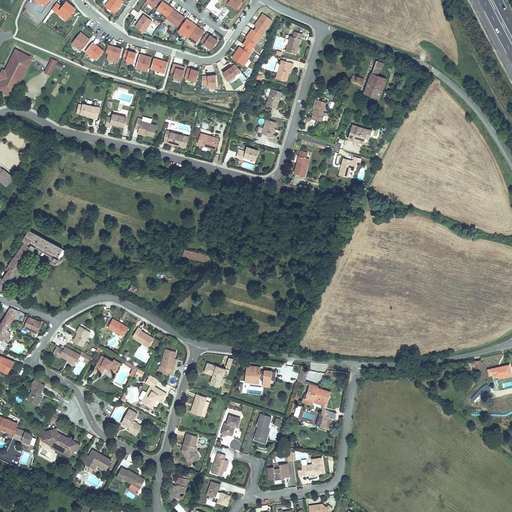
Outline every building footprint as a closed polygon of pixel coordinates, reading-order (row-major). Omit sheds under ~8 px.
[(109,0),(105,6),(115,13),(123,0),(109,0)] [(157,8),(168,16),(173,8),(163,0),(157,8)] [(61,7),(56,3),(51,10),(65,21),(74,9),(65,1),(61,7)] [(185,16),(173,8),(168,16),(167,17),(179,25),(185,16)] [(255,30),(262,35),(273,19),(263,12),(259,18),(260,19),(259,21),(258,20),(255,25),(257,27),(255,30)] [(136,26),(144,32),(153,20),(144,14),(136,26)] [(179,30),(189,36),(197,25),(187,18),(179,30)] [(255,30),(253,28),(248,34),(249,36),(247,38),(244,43),(247,45),(252,49),(262,35),(255,30)] [(289,35),(285,51),(296,53),(299,38),(300,38),(301,32),(293,30),(292,36),(289,35)] [(81,32),(72,43),(82,50),(90,39),(81,32)] [(218,39),(207,32),(201,40),(212,48),(218,39)] [(339,38),(334,35),(330,43),(336,45),(339,38)] [(97,60),(104,51),(93,42),(86,51),(97,60)] [(123,48),(109,44),(108,46),(106,52),(109,52),(107,58),(119,62),(123,48)] [(233,57),(243,64),(247,58),(253,49),(252,49),(247,45),(244,49),(240,46),(233,57)] [(0,89),(13,96),(33,57),(16,48),(5,69),(4,72),(1,70),(0,72),(0,89)] [(126,49),(124,56),(127,57),(126,60),(134,62),(137,52),(126,49)] [(152,57),(140,53),(136,67),(148,71),(152,57)] [(50,57),(43,72),(50,75),(54,66),(61,69),(63,64),(50,57)] [(169,61),(154,57),(151,68),(166,72),(169,61)] [(383,62),(375,59),(362,92),(378,98),(385,78),(376,75),(378,71),(380,71),(383,62)] [(293,63),(281,60),(276,78),(286,81),(288,73),(290,67),(292,67),(293,63)] [(224,78),(239,69),(232,62),(219,71),(224,78)] [(174,63),(171,71),(175,72),(174,77),(182,79),(186,66),(174,63)] [(200,70),(188,67),(185,77),(197,80),(200,70)] [(206,84),(214,83),(213,72),(199,74),(199,82),(205,81),(206,84)] [(365,78),(352,73),(349,78),(362,84),(365,78)] [(271,88),(266,105),(276,107),(281,91),(271,88)] [(324,101),(313,98),(310,108),(311,108),(312,108),(311,111),(309,117),(319,120),(322,111),(321,111),(324,101)] [(93,117),(96,106),(79,102),(78,103),(76,111),(83,113),(89,114),(88,116),(93,117)] [(111,118),(107,116),(104,125),(109,126),(110,123),(123,127),(125,117),(112,114),(111,118)] [(262,131),(272,135),(274,130),(275,127),(277,121),(267,117),(265,125),(262,131)] [(137,118),(134,129),(138,130),(137,131),(146,133),(145,134),(153,136),(156,125),(140,121),(141,119),(137,118)] [(362,139),(366,126),(350,121),(346,135),(362,139)] [(175,144),(186,147),(188,136),(166,131),(163,141),(171,143),(175,144)] [(200,133),(197,143),(216,148),(218,138),(211,136),(200,133)] [(245,152),(244,155),(255,158),(258,149),(247,146),(245,152)] [(309,150),(299,148),(293,170),(303,173),(309,150)] [(353,166),(355,158),(358,159),(359,155),(353,153),(352,157),(342,155),(338,171),(346,174),(348,165),(353,166)] [(14,178),(0,166),(0,179),(7,186),(14,178)] [(21,246),(29,251),(31,250),(33,251),(36,247),(53,258),(52,261),(55,264),(58,260),(56,259),(61,249),(27,230),(22,239),(23,240),(22,242),(23,243),(21,246)] [(29,251),(21,246),(13,258),(21,263),(22,263),(29,253),(28,253),(29,251)] [(206,265),(209,254),(186,249),(183,260),(206,265)] [(21,263),(13,258),(8,265),(10,267),(3,277),(3,278),(2,279),(0,278),(0,288),(3,291),(21,263)] [(11,307),(0,324),(0,338),(5,342),(10,334),(5,330),(17,311),(11,307)] [(124,325),(109,316),(104,325),(119,334),(124,325)] [(41,323),(28,317),(23,328),(36,333),(41,323)] [(72,331),(78,323),(74,321),(69,329),(72,331)] [(86,329),(78,323),(72,331),(67,338),(77,345),(86,329)] [(141,328),(136,325),(130,335),(133,338),(147,347),(153,337),(140,330),(141,328)] [(57,345),(51,342),(46,350),(53,355),(56,352),(63,356),(71,362),(76,353),(59,343),(57,345)] [(172,348),(160,346),(157,364),(155,363),(154,369),(169,372),(172,356),(171,355),(172,348)] [(85,362),(89,355),(84,352),(82,356),(80,359),(85,362)] [(109,360),(98,354),(90,366),(95,369),(98,364),(103,368),(104,366),(107,367),(113,371),(118,362),(110,357),(109,360)] [(0,369),(6,373),(13,362),(0,356),(0,369)] [(129,374),(132,369),(134,365),(123,359),(121,363),(129,367),(126,372),(129,374)] [(224,368),(206,361),(201,371),(209,374),(207,379),(218,384),(224,368)] [(507,363),(485,368),(486,374),(493,373),(493,380),(499,378),(498,373),(509,371),(507,363)] [(259,366),(244,365),(243,381),(251,382),(251,379),(257,379),(257,380),(261,381),(260,383),(260,385),(268,386),(269,379),(273,379),(274,371),(270,370),(262,369),(262,371),(258,371),(258,369),(259,366)] [(305,370),(299,368),(295,380),(302,382),(305,370)] [(151,384),(154,378),(147,374),(143,379),(151,384)] [(44,383),(31,376),(25,385),(29,388),(24,398),(32,403),(33,403),(39,392),(44,383)] [(141,402),(151,384),(146,381),(135,398),(141,402)] [(316,386),(306,382),(301,398),(311,402),(312,399),(318,400),(317,404),(317,408),(315,413),(318,414),(314,425),(325,429),(330,416),(326,415),(327,410),(324,409),(323,404),(327,393),(316,388),(316,386)] [(164,392),(151,384),(141,402),(149,406),(154,397),(159,401),(164,392)] [(42,395),(39,392),(33,403),(36,405),(42,395)] [(203,397),(193,394),(187,413),(197,416),(198,415),(201,416),(203,410),(200,409),(203,397)] [(135,412),(126,406),(117,421),(125,426),(124,428),(134,434),(140,424),(131,419),(135,412)] [(236,425),(239,417),(224,412),(221,420),(223,421),(219,433),(223,434),(224,431),(226,431),(226,433),(230,434),(233,425),(236,425)] [(267,429),(267,428),(266,427),(270,416),(259,412),(256,421),(257,422),(256,425),(253,434),(264,438),(267,429)] [(0,417),(0,428),(2,430),(5,424),(10,427),(8,432),(13,434),(19,420),(2,413),(0,417)] [(52,427),(43,430),(47,443),(47,444),(53,442),(65,449),(66,454),(69,456),(72,451),(76,443),(74,442),(63,436),(54,431),(52,427)] [(31,438),(29,434),(16,428),(13,434),(12,436),(20,441),(22,442),(21,443),(27,446),(31,438)] [(264,442),(269,429),(267,429),(264,438),(253,434),(252,438),(264,442)] [(47,443),(43,430),(38,438),(47,443)] [(196,436),(185,432),(181,444),(185,447),(182,454),(186,461),(194,455),(191,449),(192,445),(196,436)] [(53,442),(47,444),(47,446),(62,454),(66,454),(65,449),(53,442)] [(197,446),(192,445),(191,449),(194,455),(186,461),(187,465),(199,458),(195,450),(197,446)] [(80,462),(87,466),(90,461),(95,464),(103,469),(108,459),(88,448),(80,462)] [(222,468),(223,466),(225,467),(227,461),(226,459),(223,458),(224,454),(216,451),(210,471),(220,474),(222,468)] [(322,471),(320,456),(310,458),(311,462),(300,464),(302,474),(322,471)] [(95,464),(90,461),(87,466),(92,469),(95,464)] [(272,466),(266,467),(267,477),(273,476),(273,478),(283,477),(282,475),(287,474),(286,462),(278,463),(278,467),(272,468),(272,466)] [(122,470),(117,466),(111,476),(117,480),(118,477),(135,487),(141,478),(123,468),(122,470)] [(168,495),(172,497),(175,492),(178,492),(182,491),(185,481),(173,477),(170,485),(165,484),(162,494),(168,495)] [(215,482),(208,480),(204,492),(216,496),(214,500),(224,503),(228,493),(218,490),(217,492),(215,491),(215,489),(216,486),(214,486),(215,482)] [(184,492),(182,491),(175,492),(172,497),(172,500),(180,502),(184,492)] [(320,502),(307,504),(308,511),(327,511),(330,509),(329,508),(331,506),(327,503),(325,506),(323,504),(322,506),(320,505),(320,502)]
